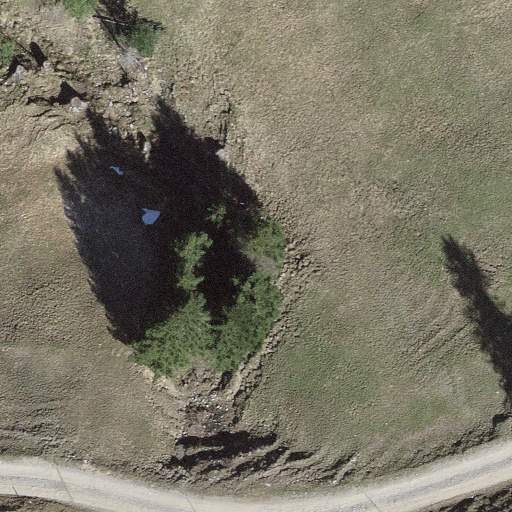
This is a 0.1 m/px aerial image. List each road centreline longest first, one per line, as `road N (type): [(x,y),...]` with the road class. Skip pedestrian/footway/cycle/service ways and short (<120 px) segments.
road 1 (track): [(0,479),(183,511)]
road 2 (track): [(339,511),(511,459)]
